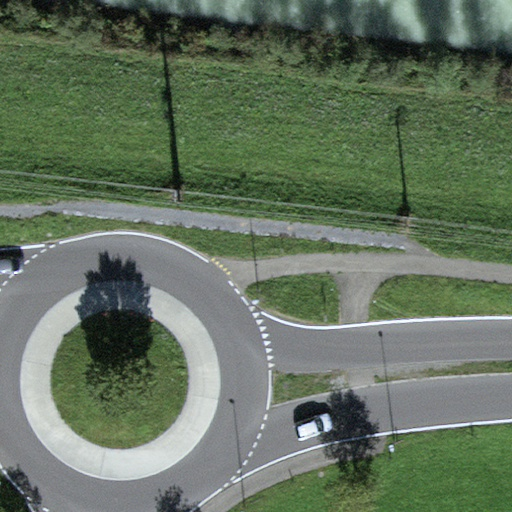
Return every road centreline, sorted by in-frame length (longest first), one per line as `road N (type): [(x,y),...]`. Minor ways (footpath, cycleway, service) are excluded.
road 1 (primary): [(232,430),(365,407),(511,395)]
road 2 (primary): [(511,344),(239,344)]
road 3 (primary): [(239,344),(223,309),(165,260),(91,254),(25,290)]
road 4 (primary): [(97,502),(137,502),(176,489),(209,464),(232,430)]
road 5 (primary): [(0,422),(33,472),(97,502)]
